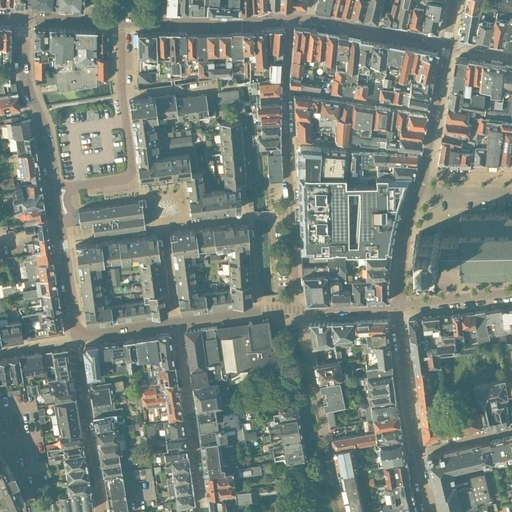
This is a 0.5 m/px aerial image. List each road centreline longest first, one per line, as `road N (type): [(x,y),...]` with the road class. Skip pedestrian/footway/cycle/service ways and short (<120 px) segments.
road 1 (residential): [(52,174),(74,186),(131,172),(121,21)]
road 2 (residential): [(342,511),(299,310)]
road 3 (residential): [(199,511),(175,323)]
road 4 (residential): [(79,332),(72,349),(99,511)]
road 5 (residential): [(299,310),(286,141)]
road 6 (residential): [(20,15),(24,72),(52,174)]
road 7 (residential): [(52,174),(79,332)]
road 8 (residential): [(399,307),(406,233),(428,152)]
road 9 (residential): [(428,152),(456,0)]
road 10 (residential): [(416,451),(399,307)]
road 11 (residential): [(286,141),(428,152)]
road 12 (residential): [(175,323),(299,310)]
road 13 (residential): [(286,141),(286,17)]
